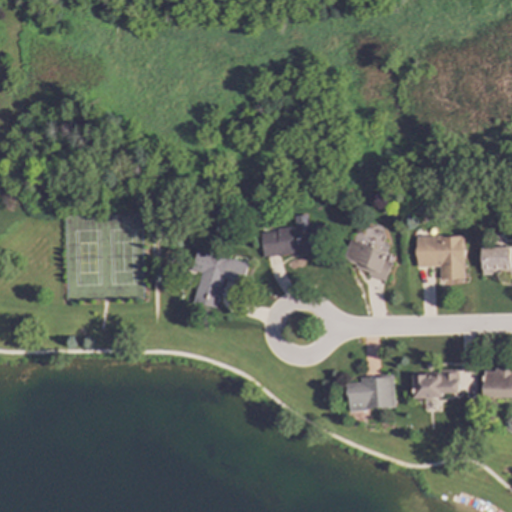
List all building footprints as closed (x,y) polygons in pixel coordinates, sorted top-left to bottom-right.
[(261,230),(262,256),(317,252),(315,225),(306,226),(306,217),(296,217),(296,228),(261,230)] [(439,267),(439,280),(463,279),(463,236),(416,237),(416,267),(439,267)] [(384,280),(394,256),(350,239),(341,263),(384,280)] [(511,278),(511,248),(481,249),(481,274),(510,273),(510,279),(511,278)] [(247,263),(199,251),(194,271),(199,272),(192,303),(216,309),(224,279),(242,283),(247,263)] [(511,397),(511,369),(482,369),(481,397),(511,397)] [(412,373),(413,399),(443,397),(443,393),(459,393),(458,372),(412,373)] [(394,408),(392,377),(359,378),(359,382),(346,383),(347,410),(394,408)]
